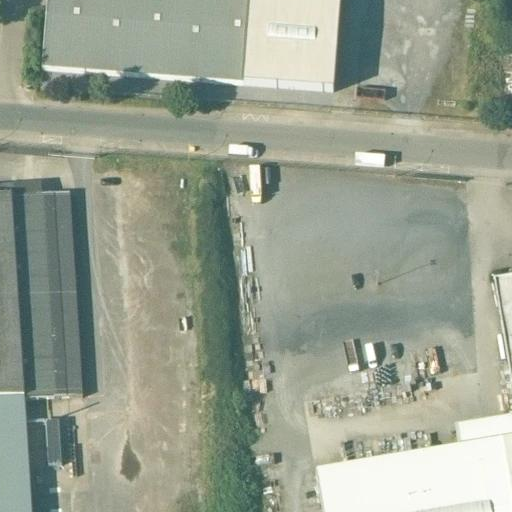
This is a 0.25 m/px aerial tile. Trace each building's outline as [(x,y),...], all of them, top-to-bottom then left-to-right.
[(47,0),(42,72),(243,87),(250,0),(47,0)] [(41,186),(0,189),(0,401),(24,400),(24,402),(24,403),(54,401),(55,401),(42,198),(41,186)] [(69,196),(42,198),(55,401),(54,401),(82,400),(69,196)] [(511,279),(494,283),(511,387),(511,279)] [(24,400),(0,401),(0,511),(31,511),(24,403),(24,402),(24,400)] [(511,511),(511,442),(313,476),(318,511),(511,511)] [(121,493),(122,511),(132,511),(131,492),(121,493)]
